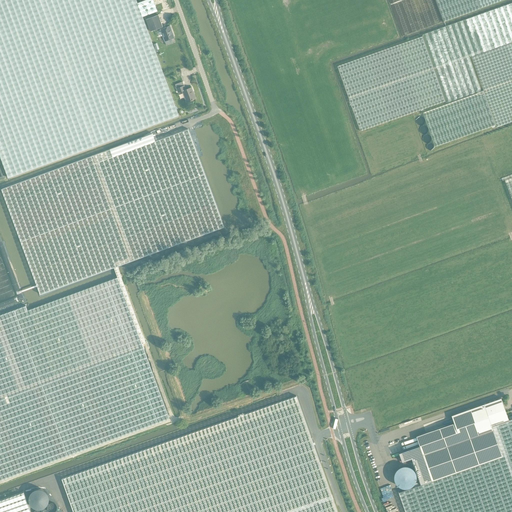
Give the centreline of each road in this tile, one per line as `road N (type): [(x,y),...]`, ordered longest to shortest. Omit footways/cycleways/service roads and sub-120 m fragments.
road 1 (secondary): [(216,13),(280,192),(307,297)]
road 2 (secondary): [(377,511),(307,297)]
road 3 (secondary): [(307,297),(367,511)]
